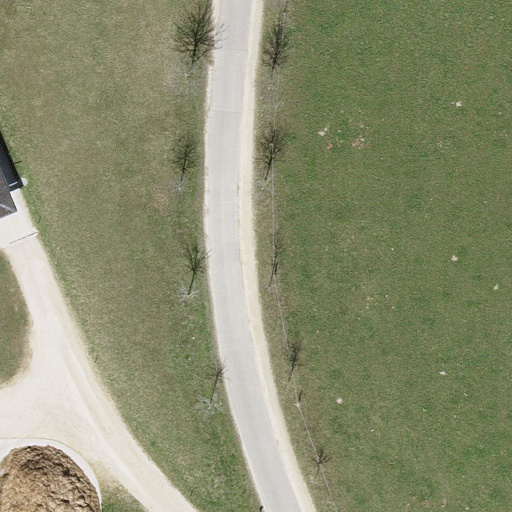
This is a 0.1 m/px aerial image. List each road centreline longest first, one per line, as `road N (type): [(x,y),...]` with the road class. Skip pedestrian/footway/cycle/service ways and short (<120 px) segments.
road 1 (unclassified): [(276,511),(229,338),(230,153),(243,0)]
road 2 (track): [(0,171),(79,376),(169,511)]
